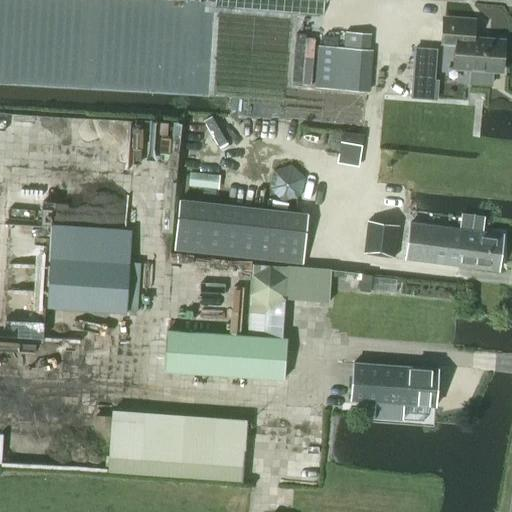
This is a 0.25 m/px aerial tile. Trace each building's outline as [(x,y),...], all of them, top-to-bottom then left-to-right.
[(501,73),(504,42),(473,40),(474,26),(443,23),(442,44),(456,45),(454,69),(472,70),(471,85),(491,86),(492,72),(501,73)] [(368,51),(369,35),(345,33),(344,49),(319,47),(315,88),(367,92),(370,51),(368,51)] [(358,166),(361,147),(340,143),(337,163),(358,166)] [(282,201),(300,196),(304,178),(291,165),(276,170),(271,188),(282,201)] [(218,189),(219,176),(190,174),(189,187),(218,189)] [(179,200),(174,249),(303,264),(308,214),(179,200)] [(480,233),(482,220),(461,218),(460,231),(409,225),(405,260),(496,272),(501,236),(480,233)] [(394,258),(399,226),(368,221),(363,253),(394,258)] [(136,312),(139,263),(129,262),(131,232),(52,228),(47,309),(125,313),(126,312),(136,312)] [(252,264),(247,337),(280,340),(283,299),(328,302),(331,270),(252,264)] [(362,274),(360,291),(370,292),(372,275),(362,274)] [(167,332),(164,371),(284,379),(286,340),(280,340),(247,337),(167,332)] [(400,405),(435,407),(438,368),(353,362),(350,401),(382,403),(381,419),(399,421),(400,405)] [(183,415),(179,477),(242,481),(246,420),(183,415)]
